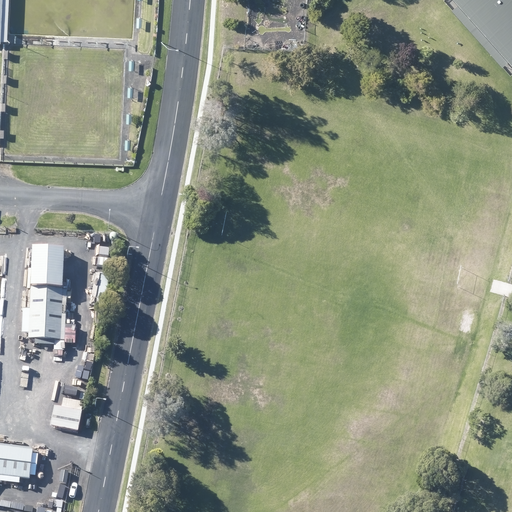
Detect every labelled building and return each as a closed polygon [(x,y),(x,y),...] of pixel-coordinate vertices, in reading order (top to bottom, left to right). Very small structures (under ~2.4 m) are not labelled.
[(511,0),(454,0),(458,4),(452,9),(502,66),(509,59),(511,63),(511,0)] [(62,251),(31,250),(29,310),(22,310),(21,334),(28,335),(28,340),(34,340),(34,346),(53,346),(53,341),(64,342),(66,291),(61,291),(62,251)] [(95,275),(89,306),(103,308),(109,277),(95,275)] [(88,340),(84,356),(93,359),(97,342),(88,340)] [(77,432),(87,380),(68,376),(66,387),(65,386),(60,409),(54,407),(50,427),(77,432)] [(32,452),(0,447),(0,482),(18,485),(19,479),(29,480),(29,476),(34,477),(37,456),(32,455),(32,452)] [(66,493),(68,480),(58,478),(56,491),(66,493)]
